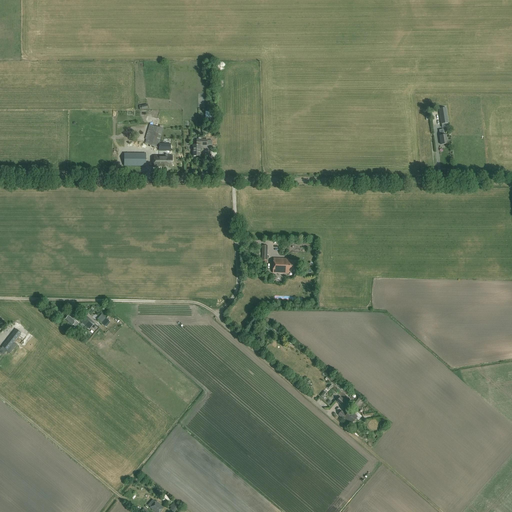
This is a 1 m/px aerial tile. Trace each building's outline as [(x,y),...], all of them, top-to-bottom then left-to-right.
[(448,123),(446,108),(439,109),(441,124),(448,123)] [(165,129),(149,125),(145,139),(146,140),(145,144),(158,148),(162,133),(164,134),(165,129)] [(444,135),(443,129),(439,130),(440,136),(441,145),(448,144),(446,135),(444,135)] [(202,138),(198,138),(198,140),(197,140),(197,145),(193,145),(193,156),(200,156),(200,145),(207,145),(207,140),(202,140),(202,138)] [(146,154),(124,153),(124,166),(146,166),(146,154)] [(172,156),(154,156),(154,166),(172,166),(172,156)] [(285,259),(273,258),(273,273),(288,274),(288,272),(295,272),(296,261),(285,260),(285,259)] [(78,319),(71,313),(65,319),(72,325),(73,325),(75,327),(78,323),(76,321),(78,319)] [(110,322),(102,315),(98,319),(106,327),(110,322)] [(95,324),(86,316),(80,321),(89,330),(95,324)] [(21,333),(16,329),(0,350),(0,351),(3,354),(6,351),(11,355),(15,350),(13,349),(16,345),(14,343),(21,333)] [(336,402),(344,408),(348,404),(340,397),(336,402)] [(364,401),(360,399),(354,407),(355,408),(359,403),(361,405),(364,401)] [(357,417),(350,411),(346,415),(341,411),(338,415),(342,419),(344,417),(351,424),(357,417)] [(355,413),(359,417),(357,418),(360,420),(363,416),(357,411),(355,413)] [(160,511),(164,508),(155,501),(150,508),(155,511),(160,511)] [(174,503),(171,507),(177,511),(180,507),(174,503)]
